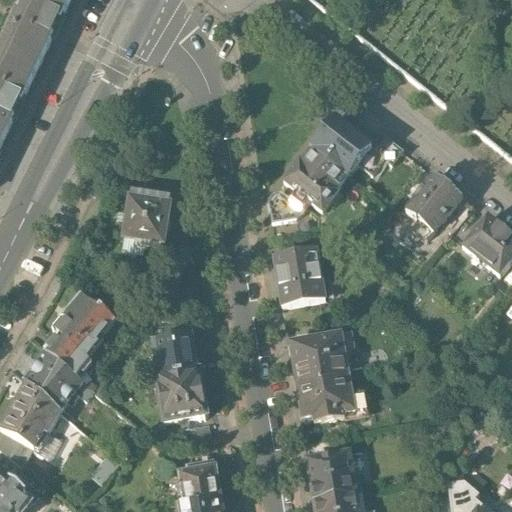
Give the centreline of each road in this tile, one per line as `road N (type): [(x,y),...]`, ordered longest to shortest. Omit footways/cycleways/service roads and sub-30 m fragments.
road 1 (residential): [(137,10),(195,58),(217,120),(272,511)]
road 2 (residential): [(511,203),(261,0)]
road 3 (primary): [(137,10),(0,268)]
